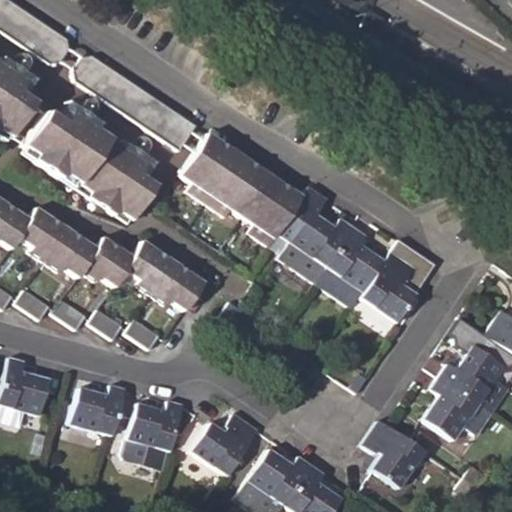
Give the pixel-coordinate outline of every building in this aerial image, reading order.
[(0,0),(0,33),(44,64),(57,62),(66,48),(64,36),(7,0),(0,0)] [(350,0),(335,0),(351,9),(374,23),(378,17),(350,0)] [(71,81),(176,153),(195,124),(89,53),(79,54),(68,71),(71,81)] [(0,133),(6,138),(28,104),(11,92),(19,79),(6,71),(5,73),(0,69),(0,133)] [(112,213),(128,223),(152,187),(134,175),(142,162),(127,152),(127,153),(78,121),(79,119),(65,110),(56,124),(40,113),(18,147),(31,156),(29,161),(55,178),(58,175),(85,193),(83,198),(110,215),(112,213)] [(248,231),(266,245),(273,233),(294,201),(299,192),(206,130),(179,174),(191,181),(186,189),(225,216),(230,208),(252,223),(248,231)] [(324,267),(351,225),(336,215),(330,224),(294,201),(273,233),(286,241),(275,260),(313,284),(314,284),(324,267)] [(167,305),(182,316),(203,285),(139,243),(128,260),(102,243),(94,253),(32,211),(24,223),(0,207),(0,248),(5,252),(12,243),(26,253),(23,258),(55,279),(59,275),(73,285),(79,277),(94,287),(96,283),(112,293),(123,276),(136,284),(134,289),(164,309),(167,305)] [(353,308),(364,291),(384,259),(357,243),(363,232),(351,225),(324,267),(314,284),(353,308)] [(360,297),(396,320),(414,292),(399,283),(403,276),(406,278),(414,265),(390,250),(384,259),(364,291),(360,297)] [(37,321),(39,323),(49,310),(23,292),(14,306),(37,321)] [(0,311),(2,313),(10,301),(0,293),(0,311)] [(53,315),(79,332),(88,320),(60,303),(53,315)] [(481,332),(511,352),(511,319),(510,318),(511,316),(511,315),(498,306),(481,332)] [(92,325),(114,340),(121,331),(97,314),(91,323),(92,325)] [(149,348),(152,350),(159,340),(133,323),(126,333),(130,336),(149,348)] [(436,374),(477,400),(502,362),(470,342),(456,365),(447,360),(436,374)] [(21,412),(40,417),(49,381),(23,373),(25,364),(7,360),(0,385),(0,423),(17,428),(21,412)] [(474,439),(492,411),(477,400),(436,374),(428,386),(437,393),(422,416),(454,437),(459,429),(474,439)] [(69,425),(111,436),(123,390),(109,386),(107,396),(79,387),(69,425)] [(127,440),(168,451),(182,406),(165,401),(162,410),(137,404),(127,440)] [(190,449),(226,473),(256,427),(231,411),(223,423),(226,425),(223,431),(208,421),(190,449)] [(372,465),(401,484),(423,449),(386,425),(377,419),(363,440),(375,449),(377,446),(382,449),(372,465)] [(168,451),(127,440),(123,455),(126,461),(162,471),(168,451)] [(263,444),(227,498),(248,511),(275,511),(281,502),(308,461),(293,451),(287,460),(263,444)] [(281,502),(295,511),(324,511),(337,493),(314,478),(321,469),(308,461),(281,502)] [(461,474),(477,484),(483,480),(487,477),(468,463),(461,474)] [(453,485),(464,493),(477,484),(461,474),(453,485)]
